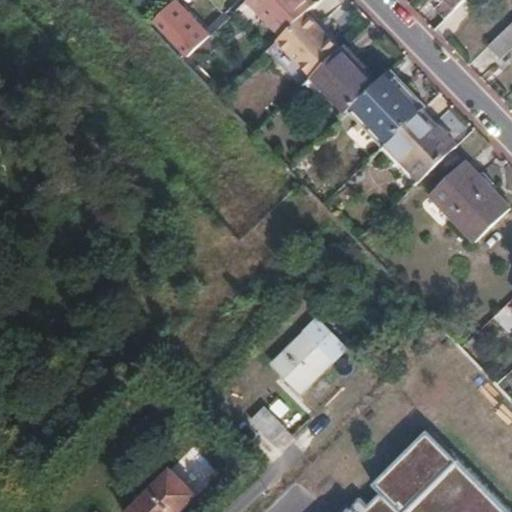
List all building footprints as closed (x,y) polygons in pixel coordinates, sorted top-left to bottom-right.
[(177,0),(176,0),(156,20),(159,24),(190,56),(211,35),(177,0)] [(464,0),(441,0),(433,8),(444,20),(447,17),(464,0)] [(218,29),(232,14),(228,11),(226,9),(223,13),(213,24),(218,29)] [(313,75),(343,48),(307,12),(279,39),(313,75)] [(497,59),(511,44),(511,22),(486,47),(497,59)] [(355,106),(380,83),(344,46),(343,47),(313,75),(348,112),(355,106)] [(404,129),(423,109),(389,74),(380,83),(355,106),(389,142),(404,129)] [(424,178),(458,144),(423,109),(404,129),(389,142),(424,178)] [(511,205),(467,159),(431,195),(478,244),(511,211),(511,205)] [(494,320),(509,332),(511,329),(511,312),(505,307),(494,320)] [(271,362),(299,389),(345,346),(318,317),(271,362)] [(264,407),(250,420),(270,441),(284,428),(264,407)] [(362,500),(350,511),(507,511),(429,435),(376,489),(384,498),(371,510),(362,500)] [(123,511),(178,511),(197,493),(170,466),(123,511)]
